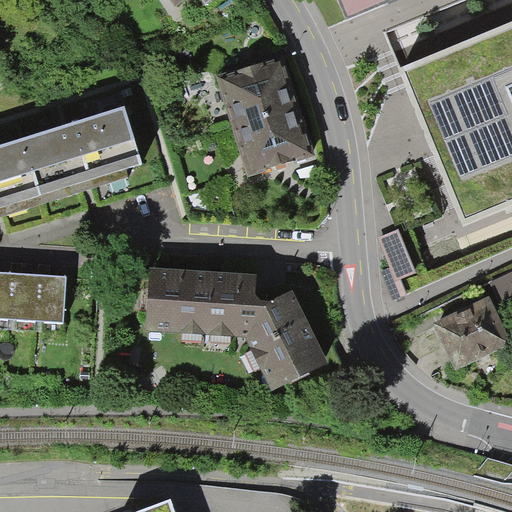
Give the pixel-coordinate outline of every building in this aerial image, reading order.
[(191,0),(170,0),(177,10),(191,0)] [(332,0),(343,27),(410,0),(332,0)] [(511,19),(395,66),(469,228),(511,210),(511,19)] [(220,82),(235,131),(307,109),(292,60),(220,82)] [(0,140),(0,203),(143,163),(127,105),(0,140)] [(307,109),(235,131),(250,183),(323,162),(307,109)] [(398,231),(380,239),(393,271),(383,275),(393,299),(406,294),(401,282),(416,276),(398,231)] [(73,272),(0,264),(0,323),(68,330),(73,272)] [(511,273),(490,283),(499,303),(511,297),(511,273)] [(257,287),(153,281),(148,347),(245,352),(269,400),(328,377),(294,307),(257,320),(257,287)] [(489,300),(437,325),(459,371),(511,347),(489,300)] [(177,511),(171,493),(119,511),(177,511)]
